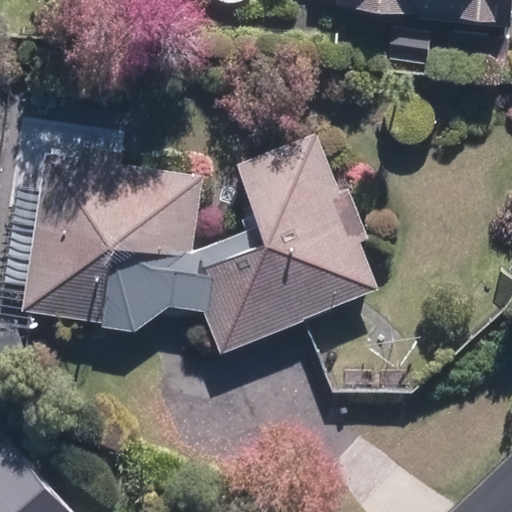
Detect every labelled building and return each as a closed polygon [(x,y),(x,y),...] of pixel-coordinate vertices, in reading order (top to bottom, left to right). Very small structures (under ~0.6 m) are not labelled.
[(511,0),(346,0),(345,10),(511,26),(511,0)] [(441,34),(403,27),(398,58),(436,65),(441,34)] [(444,100),(380,101),(381,156),(445,155),(444,100)] [(353,194),(327,135),(242,171),(266,229),(204,255),(214,179),(56,154),(30,311),(115,324),(113,328),(147,333),(182,307),(215,312),(233,357),(393,292),(373,243),(380,240),(359,191),(353,194)] [(0,511),(84,511),(19,437),(0,453),(0,511)]
